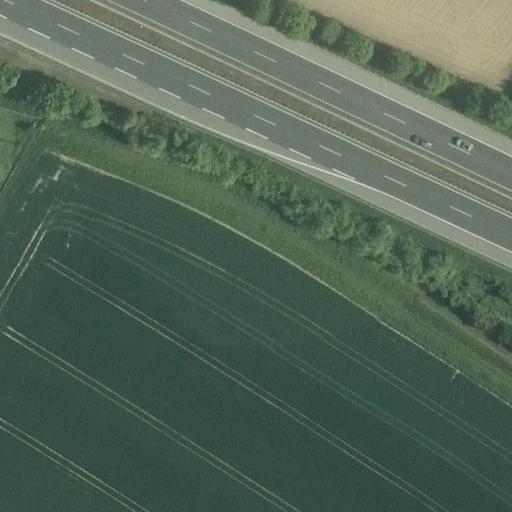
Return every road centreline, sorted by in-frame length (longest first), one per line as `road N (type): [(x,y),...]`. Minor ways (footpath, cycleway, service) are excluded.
road 1 (motorway): [(1,0),(511,237)]
road 2 (motorway): [(511,157),(178,0)]
